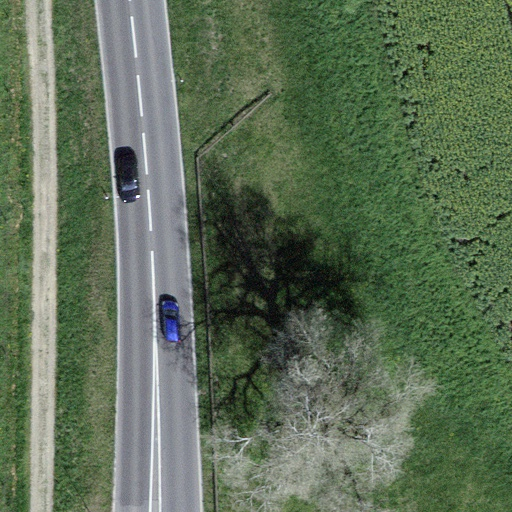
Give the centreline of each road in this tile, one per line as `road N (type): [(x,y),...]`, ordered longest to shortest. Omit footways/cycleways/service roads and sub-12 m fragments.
road 1 (secondary): [(141,511),(109,0)]
road 2 (track): [(33,511),(41,238),(23,0)]
